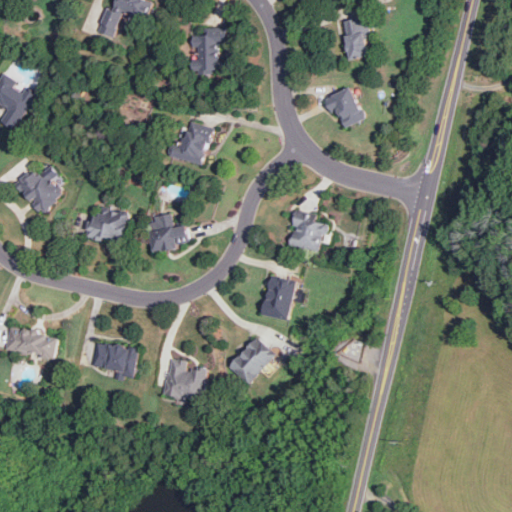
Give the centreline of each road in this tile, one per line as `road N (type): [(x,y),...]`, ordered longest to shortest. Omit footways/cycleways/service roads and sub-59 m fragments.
road 1 (tertiary): [(355,511),(455,81)]
road 2 (residential): [(310,151),(292,153),(258,187),(244,231),(210,283),(169,298),(44,274),(0,247)]
road 3 (residential): [(428,196),(351,177),(310,151),(290,121),(279,37),(261,0)]
